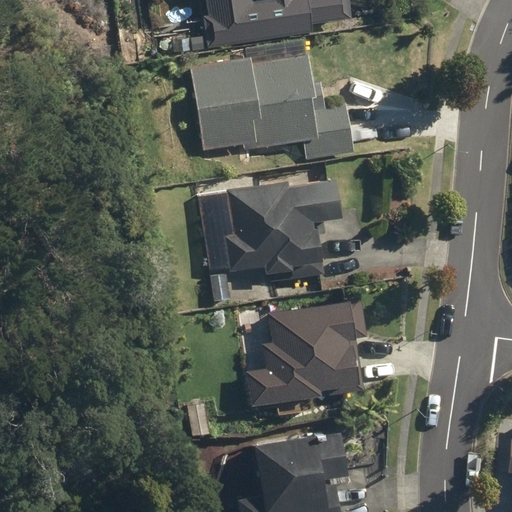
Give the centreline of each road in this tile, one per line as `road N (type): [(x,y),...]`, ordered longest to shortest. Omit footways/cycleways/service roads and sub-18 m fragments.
road 1 (residential): [(462,336),(491,68),(511,14)]
road 2 (residential): [(447,511),(462,336)]
